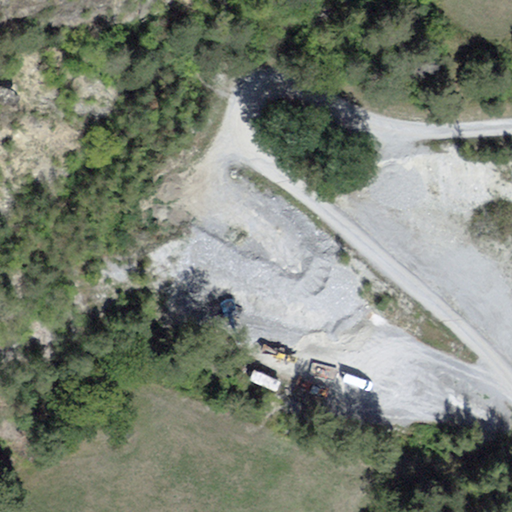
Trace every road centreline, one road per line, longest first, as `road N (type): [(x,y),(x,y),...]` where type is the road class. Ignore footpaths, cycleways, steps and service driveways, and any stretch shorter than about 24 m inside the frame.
road 1 (track): [(258,85),(235,122),(239,140),(455,321),(511,380)]
road 2 (track): [(511,128),(384,128),(280,85),(258,85)]
